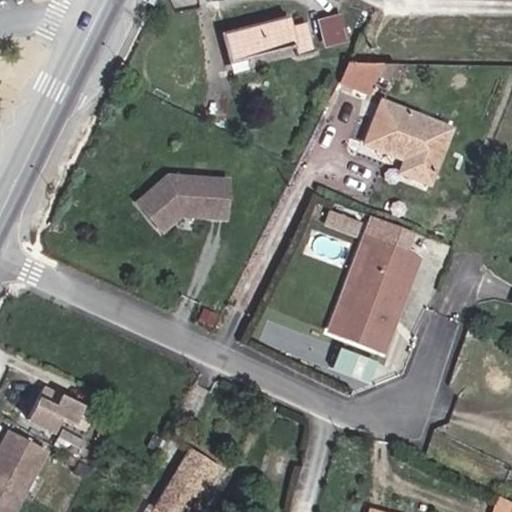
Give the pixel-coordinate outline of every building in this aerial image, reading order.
[(291,15),(220,29),(227,65),(288,51),(291,64),(314,59),(307,22),(293,26),(291,15)] [(330,57),(347,56),(345,38),(327,39),(330,57)] [(347,56),(335,81),(376,94),(391,56),(348,54),(347,56)] [(453,121),(376,94),(358,138),(396,153),(392,164),(431,178),(453,121)] [(228,222),(232,175),(149,169),(146,210),(156,210),(156,217),(228,222)] [(412,245),(419,224),(370,207),(363,227),(412,245)] [(355,234),(360,220),(330,210),(325,224),(355,234)] [(356,285),(338,329),(375,342),(412,245),(363,227),(343,280),(356,285)] [(326,324),(338,329),(356,285),(343,280),(326,324)] [(371,380),(378,361),(343,348),(336,367),(371,380)] [(89,407),(38,380),(21,412),(45,424),(53,412),(78,426),(89,407)] [(0,440),(0,511),(16,511),(49,448),(7,427),(0,440)] [(485,487),(499,459),(438,428),(424,455),(485,487)] [(192,434),(140,511),(175,511),(192,489),(197,492),(223,451),(192,434)] [(511,511),(511,504),(499,500),(495,511),(511,511)] [(416,511),(417,511),(377,501),(374,511),(416,511)]
